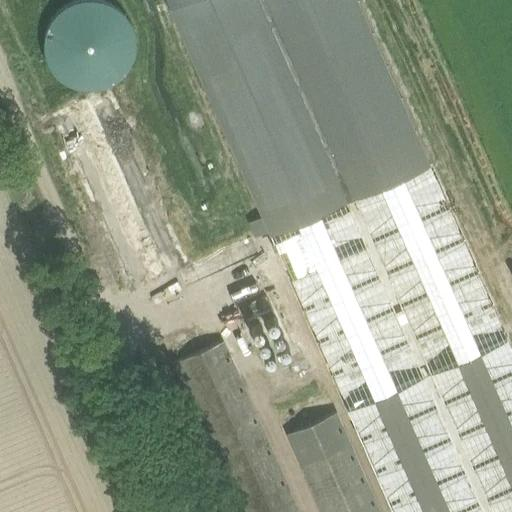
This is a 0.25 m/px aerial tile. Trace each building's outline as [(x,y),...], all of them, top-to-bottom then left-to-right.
[(51,68),(56,75),(60,78),(63,81),(67,83),(71,85),(75,86),(78,87),(80,88),(85,88),(89,88),(92,88),(100,87),(108,84),(116,80),(122,74),(127,68),(131,60),(134,52),(135,43),(134,35),(132,27),(128,19),(123,12),(116,7),(109,2),(103,0),(74,0),(68,2),(61,7),(55,13),(50,20),(46,27),(44,36),(44,44),(45,52),(47,61),(51,68)] [(166,0),(392,511),(511,511),(511,349),(358,0),(166,0)] [(266,294),(241,305),(247,321),(273,310),(266,294)] [(175,361),(241,511),(299,511),(224,340),(175,361)] [(286,433),(320,511),(381,511),(336,410),(286,433)]
